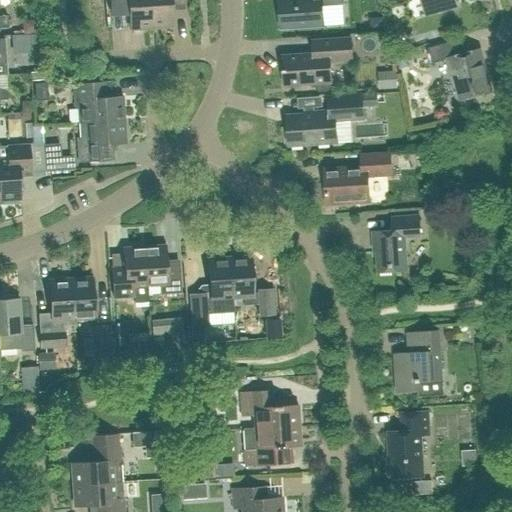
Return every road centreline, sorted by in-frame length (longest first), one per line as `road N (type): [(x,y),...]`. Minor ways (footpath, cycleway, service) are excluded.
road 1 (residential): [(347,511),(358,395),(353,320),(298,229),(197,136)]
road 2 (residential): [(158,175),(149,56),(230,50)]
road 3 (residential): [(0,253),(76,225),(158,175)]
